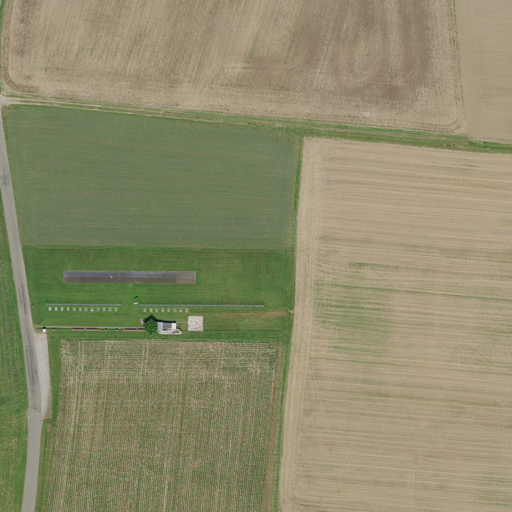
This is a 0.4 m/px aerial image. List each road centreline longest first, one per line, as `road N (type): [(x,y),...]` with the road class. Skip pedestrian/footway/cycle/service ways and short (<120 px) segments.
road 1 (track): [(0,103),(511,146)]
road 2 (unclassified): [(0,137),(34,372),(37,441),(27,511)]
road 3 (track): [(453,6),(463,112),(447,138)]
